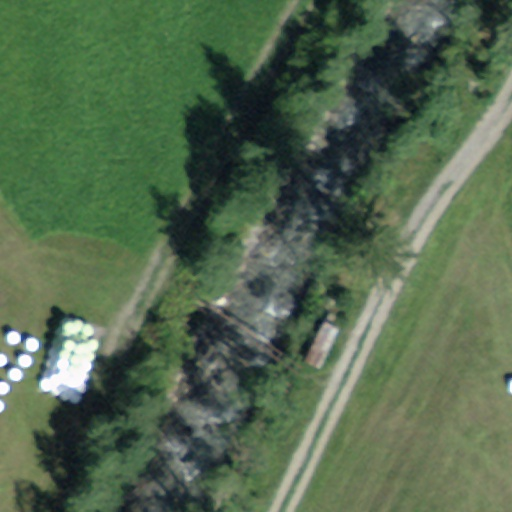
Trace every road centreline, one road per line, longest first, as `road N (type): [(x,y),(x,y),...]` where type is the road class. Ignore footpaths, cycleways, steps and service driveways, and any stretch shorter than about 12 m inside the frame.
road 1 (track): [(511,87),(406,246),(283,511)]
road 2 (track): [(124,351),(302,0)]
